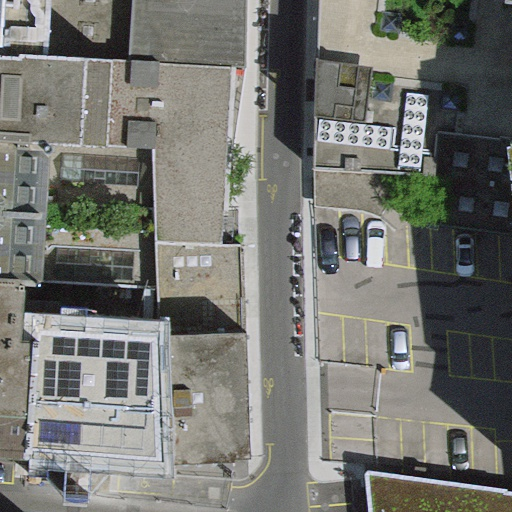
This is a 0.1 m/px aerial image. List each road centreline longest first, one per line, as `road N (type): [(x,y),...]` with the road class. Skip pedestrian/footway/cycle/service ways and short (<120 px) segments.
road 1 (residential): [(291,511),(278,224),(281,0)]
road 2 (residential): [(0,501),(124,511)]
